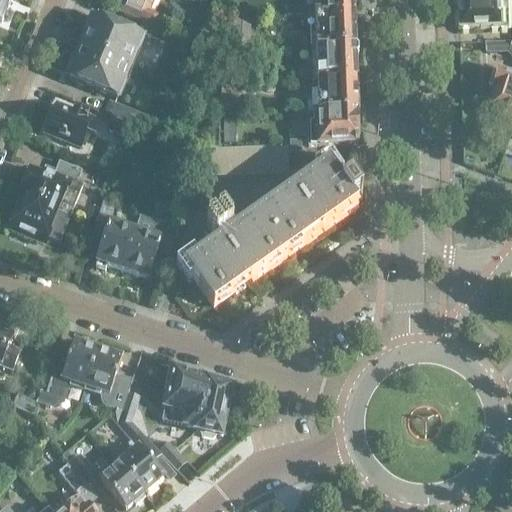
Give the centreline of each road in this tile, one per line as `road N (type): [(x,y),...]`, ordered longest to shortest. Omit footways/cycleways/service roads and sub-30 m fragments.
road 1 (residential): [(348,393),(0,272)]
road 2 (tertiary): [(409,213),(405,0)]
road 3 (residential): [(0,141),(59,0)]
road 4 (residential): [(215,511),(240,488),(289,466),(352,462)]
road 5 (tertiary): [(412,338),(409,213)]
